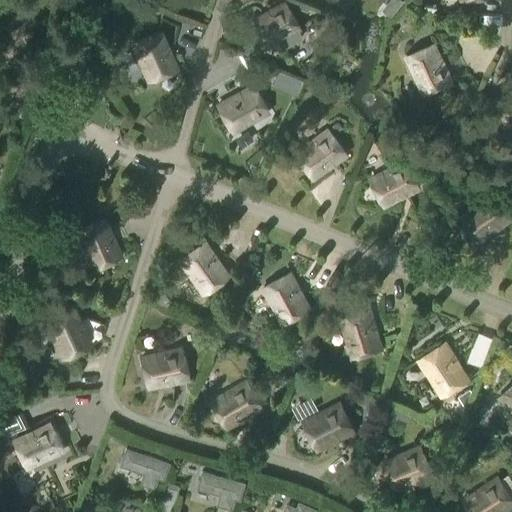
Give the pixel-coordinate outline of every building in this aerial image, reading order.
[(485,0),(455,0),(457,9),(486,4),(485,0)] [(291,10),(256,29),(271,55),(306,36),(291,10)] [(160,34),(132,46),(148,83),(176,71),(160,34)] [(433,45),(406,58),(423,94),(450,81),(433,45)] [(252,88),(217,108),(232,134),(267,114),(252,88)] [(511,92),(498,98),(508,126),(511,124),(511,92)] [(327,131),(295,155),(313,179),(345,155),(327,131)] [(406,161),(371,180),(385,207),(420,188),(406,161)] [(494,193),(462,217),(479,241),(511,218),(494,193)] [(105,222),(77,234),(94,271),(121,258),(105,222)] [(205,244),(181,261),(203,294),(228,277),(205,244)] [(291,275),(265,289),(284,324),(310,310),(291,275)] [(370,310),(342,320),(354,358),(382,348),(370,310)] [(72,316),(45,329),(63,365),(90,352),(72,316)] [(426,358),(421,361),(430,374),(443,394),(448,391),(463,381),(468,378),(446,345),(441,348),(426,358)] [(179,355),(140,365),(148,394),(186,384),(179,355)] [(248,383),(214,403),(230,429),(264,408),(248,383)] [(511,387),(500,398),(511,411),(511,387)] [(341,405),(306,423),(319,450),(355,431),(341,405)] [(52,425),(17,443),(30,469),(66,451),(52,425)] [(421,447),(385,463),(397,491),(434,475),(421,447)] [(126,448),(121,465),(162,478),(168,461),(126,448)] [(202,471),(197,489),(220,495),(217,505),(233,509),(235,499),(240,500),(245,483),(202,471)] [(511,498),(499,478),(466,500),(473,511),(501,511),(511,505),(511,498)] [(300,502),(296,511),(315,511),(317,509),(300,502)]
